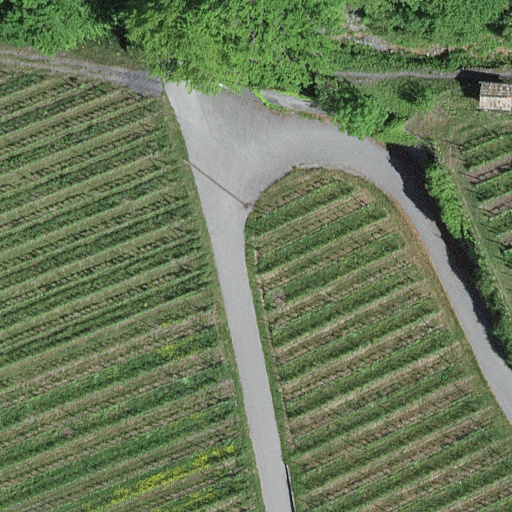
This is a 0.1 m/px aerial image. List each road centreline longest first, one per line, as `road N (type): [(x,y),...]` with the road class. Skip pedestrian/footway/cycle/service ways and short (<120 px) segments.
road 1 (track): [(230,146),(311,123),(340,125),(381,151),(420,187),(511,378)]
road 2 (track): [(282,511),(230,146)]
road 3 (track): [(214,102),(113,56),(0,33)]
